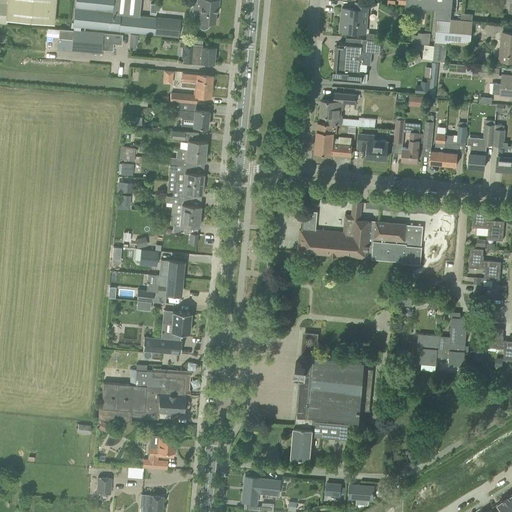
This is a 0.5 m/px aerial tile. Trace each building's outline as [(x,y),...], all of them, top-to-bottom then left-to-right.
[(55,0),(7,0),(7,4),(1,4),(1,0),(0,0),(0,18),(54,24),(55,0)] [(164,19),(156,18),(156,17),(139,15),(140,0),(75,0),(73,25),(168,36),(178,37),(179,27),(163,25),(164,19)] [(215,23),(216,12),(218,12),(218,0),(199,0),(199,2),(196,2),(194,2),(192,3),(192,11),(193,13),(194,13),(198,14),(197,21),(199,21),(198,24),(200,27),(202,28),(205,29),(207,27),(208,25),(209,22),(215,23)] [(436,17),(451,19),(452,0),(406,0),(406,5),(427,7),(433,8),(437,8),(436,17)] [(340,30),(350,31),(365,33),(368,3),(355,2),(355,9),(344,8),(343,15),(345,15),(344,20),(341,20),(340,30)] [(155,17),(156,10),(159,11),(159,4),(150,3),(149,16),(155,17)] [(470,45),(472,20),(451,19),(436,17),(435,33),(435,34),(434,45),(433,59),(433,60),(445,62),(447,43),(470,45)] [(71,50),(101,53),(101,50),(112,51),(113,44),(121,44),(122,34),(103,33),(103,31),(73,29),(73,30),(59,28),(58,38),(72,39),(71,50)] [(410,42),(429,44),(431,33),(418,32),(417,34),(411,34),(410,42)] [(499,60),(507,61),(511,61),(511,33),(502,32),(499,60)] [(130,34),(129,43),(137,43),(137,35),(130,34)] [(58,38),(57,49),(71,50),(72,39),(58,38)] [(182,48),(181,58),(183,58),(182,63),(202,64),(202,62),(213,63),(215,46),(202,45),(202,41),(185,40),(184,44),(184,48),(182,48)] [(369,52),(370,44),(339,42),(339,46),(335,45),(332,81),(361,84),(362,71),(359,70),(360,63),(371,64),(372,52),(369,52)] [(422,58),(433,59),(434,45),(424,44),(422,58)] [(411,53),(415,63),(422,61),(418,50),(411,53)] [(431,62),(428,97),(435,98),(438,63),(431,62)] [(499,69),(473,66),(472,75),(499,78),(499,69)] [(165,69),(163,82),(172,83),(174,71),(165,69)] [(181,73),(181,81),(188,82),(188,88),(195,88),(194,96),(210,97),(212,76),(181,73)] [(509,100),(511,100),(511,80),(509,80),(509,75),(502,75),(501,84),(493,83),(492,93),(500,94),(509,95),(509,100)] [(416,85),(415,92),(421,93),(428,94),(429,81),(422,80),(421,85),(416,85)] [(326,123),(337,124),(348,125),(357,126),(375,127),(376,120),(362,118),(361,119),(342,117),(343,116),(342,116),(343,109),(344,103),(356,104),(357,94),(335,92),(334,101),(321,100),(320,114),(327,115),(326,123)] [(186,94),(170,93),(169,100),(185,102),(186,94)] [(136,114),(138,98),(129,97),(127,113),(136,114)] [(169,100),(168,108),(183,110),(187,110),(186,116),(182,116),(181,125),(184,125),(192,126),(197,126),(207,127),(209,111),(199,110),(195,110),(196,103),(185,102),(169,100)] [(423,145),(431,145),(434,115),(426,115),(425,120),(424,133),(423,142),(423,145)] [(131,128),(141,128),(141,117),(131,117),(131,128)] [(394,142),(403,143),(405,119),(396,118),(394,142)] [(445,134),(443,164),(457,165),(459,141),(465,142),(467,122),(459,121),(458,135),(457,142),(452,141),(453,134),(445,134)] [(326,123),(318,122),(315,152),(351,155),(352,145),(351,145),(352,138),(339,137),(338,143),(333,143),(334,132),(337,132),(337,124),(326,123)] [(486,143),(492,144),(494,123),(485,122),(483,143),(486,143)] [(494,123),(492,144),(499,144),(496,169),(511,170),(511,152),(503,152),(505,129),(504,129),(504,124),(494,123)] [(402,147),(402,150),(401,160),(417,161),(418,155),(422,155),(423,149),(418,148),(419,142),(423,142),(424,133),(420,132),(420,126),(411,125),(411,132),(410,131),(409,148),(402,147)] [(123,144),(133,145),(134,132),(124,131),(123,144)] [(172,139),(184,139),(184,132),(172,131),(172,139)] [(367,157),(387,159),(388,141),(374,139),(374,135),(359,133),(357,148),(367,149),(367,157)] [(434,149),(431,149),(429,163),(443,164),(445,134),(436,133),(434,149)] [(187,149),(205,151),(206,141),(188,139),(187,149)] [(484,168),(485,158),(486,154),(485,154),(486,146),(470,144),(470,152),(469,156),(468,166),(484,168)] [(134,159),(135,148),(122,147),(122,158),(134,159)] [(169,164),(181,165),(193,166),(194,160),(205,161),(205,151),(187,149),(186,158),(168,157),(168,164),(169,164)] [(132,176),(133,164),(121,162),(120,175),(132,176)] [(181,165),(180,170),(174,170),(173,181),(203,183),(203,173),(193,172),(193,166),(181,165)] [(133,183),(117,181),(116,191),(132,192),(133,183)] [(179,197),(190,198),(191,192),(202,193),(202,190),(204,190),(204,184),(202,184),(203,183),(173,181),(172,196),(173,197),(179,197)] [(129,206),(131,195),(121,194),(120,205),(116,204),(116,208),(124,209),(125,205),(129,206)] [(171,212),(171,213),(200,216),(201,205),(190,204),(190,198),(179,197),(173,197),(172,213),(171,212)] [(304,210),(303,211),(302,228),(300,228),(298,250),(329,253),(329,255),(337,256),(337,254),(367,256),(367,255),(373,256),(373,257),(403,260),(403,262),(420,263),(422,232),(404,230),(404,223),(376,221),(360,220),(360,216),(362,202),(353,201),(352,215),(346,215),(344,232),(316,230),(317,212),(304,210)] [(431,213),(432,207),(408,204),(407,209),(431,213)] [(477,233),(488,234),(489,219),(486,219),(487,208),(473,207),(472,226),(477,226),(477,233)] [(174,225),(174,231),(187,232),(188,225),(199,226),(200,216),(171,213),(170,225),(174,225)] [(489,219),(488,234),(487,239),(503,240),(504,220),(489,219)] [(123,232),(122,240),(129,241),(130,233),(123,232)] [(190,232),(189,243),(197,243),(198,233),(190,232)] [(135,239),(137,249),(148,246),(145,237),(135,239)] [(112,260),(119,261),(120,247),(113,246),(112,260)] [(483,268),(484,260),(484,255),(483,255),(483,249),(469,247),(468,267),(483,268)] [(139,264),(156,266),(158,250),(141,248),(139,264)] [(167,276),(182,278),(183,261),(168,260),(168,261),(160,260),(160,267),(159,275),(167,276)] [(484,260),(483,268),(485,268),(484,276),(484,277),(483,283),(483,286),(492,286),(493,280),(499,281),(501,261),(484,260)] [(180,294),(182,278),(167,276),(159,275),(155,274),(154,285),(157,285),(157,292),(180,294)] [(136,299),(152,301),(153,291),(137,289),(136,299)] [(413,292),(399,291),(398,305),(412,306),(413,292)] [(136,308),(150,310),(151,302),(137,300),(136,308)] [(145,334),(143,348),(181,352),(182,337),(178,337),(179,331),(181,331),(181,329),(190,330),(191,323),(192,323),(192,317),(191,317),(192,310),(173,308),(173,309),(164,308),(163,321),(172,321),(171,336),(145,334)] [(440,335),(439,349),(445,350),(444,357),(448,357),(448,365),(463,366),(467,318),(460,317),(460,312),(450,311),(449,317),(452,317),(450,336),(444,336),(440,335)] [(487,346),(503,348),(504,340),(502,340),(503,329),(489,327),(487,346)] [(301,409),(304,409),(303,419),(313,420),(327,421),(327,411),(359,414),(359,410),(370,411),(373,369),(363,368),(363,363),(327,360),(327,359),(320,358),(320,360),(310,359),(312,348),(317,343),(317,337),(314,333),(307,333),(303,337),(302,342),(307,347),(306,363),(296,362),(295,371),(305,372),(304,379),(299,379),(298,387),(303,388),(301,409)] [(416,357),(416,362),(421,362),(421,369),(435,371),(436,364),(436,356),(442,357),(444,357),(445,350),(439,349),(440,335),(418,334),(416,354),(416,357)] [(511,340),(504,340),(503,348),(504,348),(503,359),(511,360),(511,340)] [(170,413),(173,412),(183,413),(184,394),(185,393),(186,379),(184,378),(183,375),(160,373),(161,369),(152,368),(152,371),(131,369),(130,384),(103,382),(101,407),(99,407),(98,418),(131,420),(131,415),(144,416),(144,413),(159,414),(159,412),(170,413)] [(313,420),(303,419),(302,427),(294,426),(291,457),(310,458),(311,448),(312,436),(340,438),(341,423),(327,421),(313,420)] [(98,428),(107,433),(110,426),(101,421),(98,428)] [(78,424),(77,432),(90,433),(90,425),(78,424)] [(173,457),(175,436),(157,435),(150,434),(149,448),(148,448),(147,458),(143,458),(142,466),(157,467),(158,456),(173,457)] [(127,476),(142,478),(143,468),(128,466),(127,476)] [(245,476),(242,501),(244,502),(243,508),(255,509),(256,505),(256,503),(257,492),(278,494),(278,490),(279,480),(267,479),(245,476)] [(112,478),(97,477),(96,493),(111,493),(112,478)] [(326,483),(325,494),(340,495),(341,484),(326,483)] [(350,484),(349,498),(356,498),(366,499),(373,500),(374,486),(350,484)] [(148,494),(147,506),(142,506),(141,511),(161,511),(163,495),(148,494)] [(511,511),(511,494),(509,497),(508,496),(503,499),(503,500),(497,503),(502,511),(511,511)] [(288,511),(295,511),(296,502),(289,502),(288,511)]
